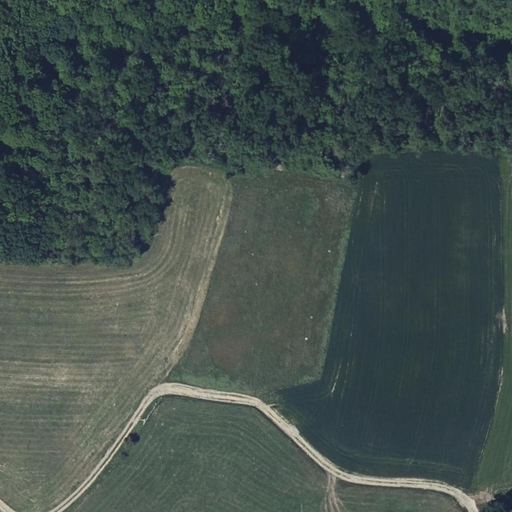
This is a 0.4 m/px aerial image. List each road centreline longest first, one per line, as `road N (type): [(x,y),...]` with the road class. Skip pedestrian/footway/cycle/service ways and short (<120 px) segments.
road 1 (track): [(473,511),(445,489),(331,470),(274,412),(254,404),(160,392),(60,511)]
road 2 (track): [(511,39),(310,0)]
road 3 (track): [(145,0),(45,7),(22,0)]
